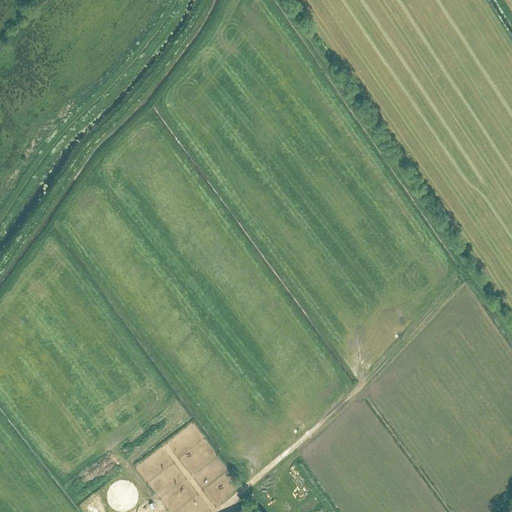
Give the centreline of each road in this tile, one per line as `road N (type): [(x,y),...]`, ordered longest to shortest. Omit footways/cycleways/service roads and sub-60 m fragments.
road 1 (track): [(511,330),(280,0)]
road 2 (track): [(217,511),(360,388),(469,269)]
road 3 (track): [(0,266),(84,150),(178,44),(203,0)]
